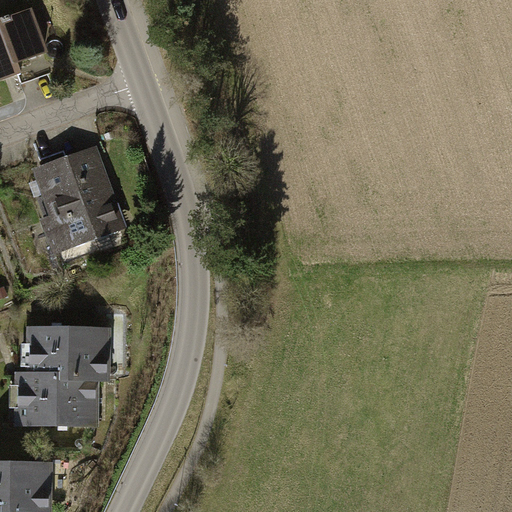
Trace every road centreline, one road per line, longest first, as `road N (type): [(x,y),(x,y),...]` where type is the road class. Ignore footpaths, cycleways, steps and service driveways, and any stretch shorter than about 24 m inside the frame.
road 1 (tertiary): [(121,511),(183,365),(194,291),(185,206),(143,84)]
road 2 (residential): [(143,84),(0,135)]
